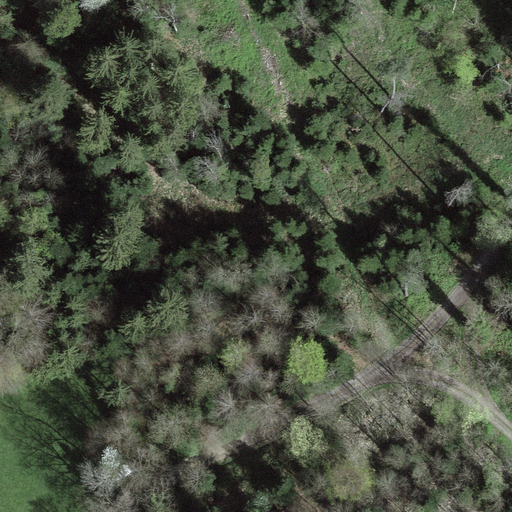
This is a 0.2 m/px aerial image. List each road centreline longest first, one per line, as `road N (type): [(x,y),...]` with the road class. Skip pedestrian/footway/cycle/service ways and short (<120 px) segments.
road 1 (track): [(120,511),(169,478),(378,371),(435,322),(511,222)]
road 2 (track): [(378,371),(461,389),(511,428)]
road 3 (track): [(483,402),(467,336),(469,283)]
